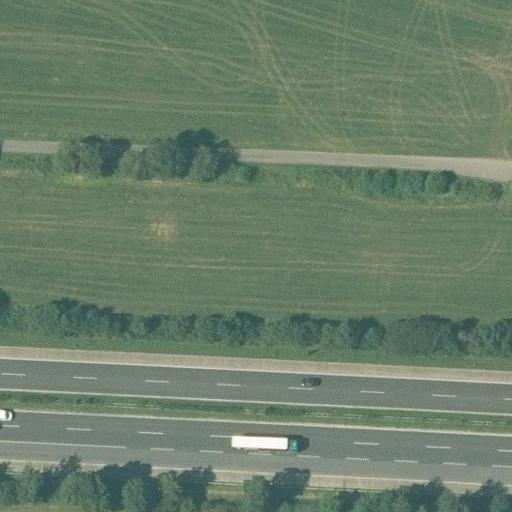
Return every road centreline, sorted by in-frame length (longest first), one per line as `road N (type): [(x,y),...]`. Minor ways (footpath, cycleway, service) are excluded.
road 1 (motorway): [(511,401),(0,375)]
road 2 (motorway): [(0,428),(511,453)]
road 3 (unclassified): [(511,173),(0,149)]
